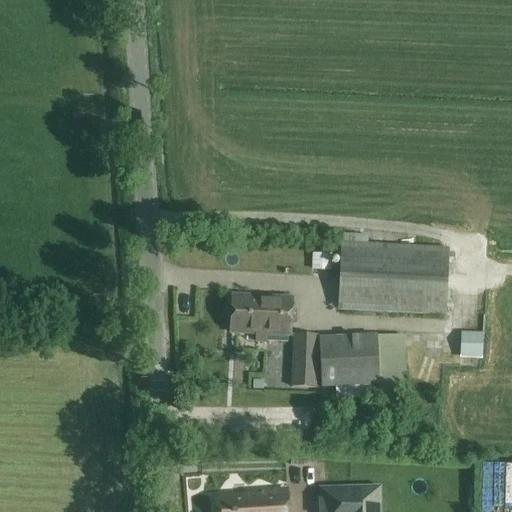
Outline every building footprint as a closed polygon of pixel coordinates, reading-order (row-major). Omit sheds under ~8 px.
[(337,257),(340,258),(338,311),(446,317),(449,249),(368,245),(368,236),(338,234),(337,257)] [(331,255),(314,254),(314,269),(330,269),(331,255)] [(230,302),(228,338),(254,340),(254,344),(266,344),(286,345),(286,341),(288,341),(290,305),(230,302)] [(482,359),(483,334),(461,334),(460,358),(482,359)] [(377,335),(319,338),(321,389),(335,388),(336,400),(408,396),(405,337),(377,338),(377,335)] [(294,336),(292,364),(315,366),(317,337),(294,336)] [(511,511),(511,469),(477,470),(477,511),(511,511)] [(382,511),(382,488),(369,488),(319,489),(319,511),(382,511)] [(288,511),(287,490),(247,493),(248,497),(214,499),(215,511),(288,511)]
